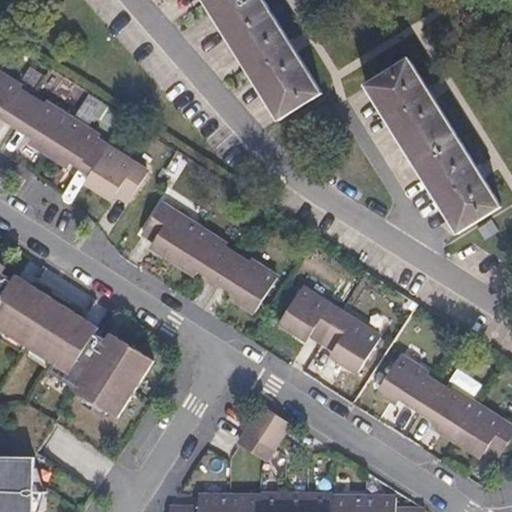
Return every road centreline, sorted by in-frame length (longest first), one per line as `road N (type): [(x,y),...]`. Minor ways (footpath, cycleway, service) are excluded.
road 1 (residential): [(468,511),(231,363)]
road 2 (residential): [(231,363),(0,210)]
road 3 (residential): [(231,363),(137,511)]
